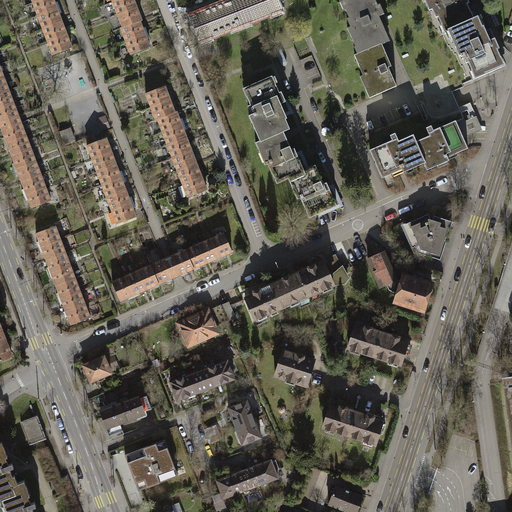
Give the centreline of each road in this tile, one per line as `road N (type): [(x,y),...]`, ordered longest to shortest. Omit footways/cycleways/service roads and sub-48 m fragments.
road 1 (secondary): [(494,186),(390,511)]
road 2 (residential): [(161,0),(264,263)]
road 3 (residential): [(264,263),(454,182),(494,186)]
road 4 (residential): [(49,362),(264,263)]
road 5 (secondary): [(49,362),(107,511)]
road 6 (secondary): [(0,235),(49,362)]
